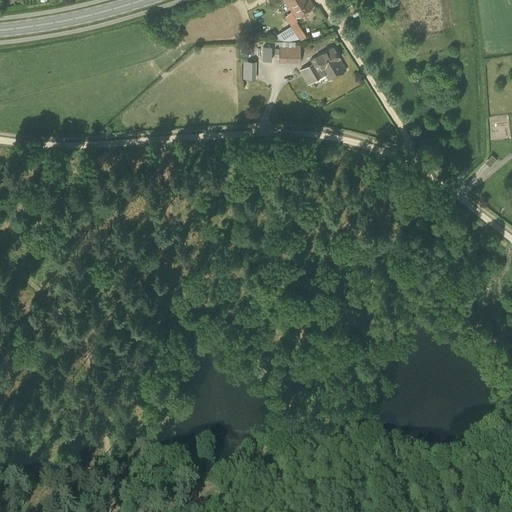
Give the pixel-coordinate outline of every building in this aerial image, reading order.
[(284,0),(296,18),(314,6),(309,0),(284,0)] [(289,41),(299,37),(305,35),(296,22),(276,35),(280,40),(289,41)] [(274,59),(278,59),(278,62),(299,62),(300,44),(295,44),(295,46),(279,46),(279,53),(274,53),(274,59)] [(328,80),(346,70),(339,57),(333,46),(309,59),(311,63),(299,70),(307,84),(324,74),(328,80)] [(243,60),(242,78),(256,79),(256,61),(243,60)]
